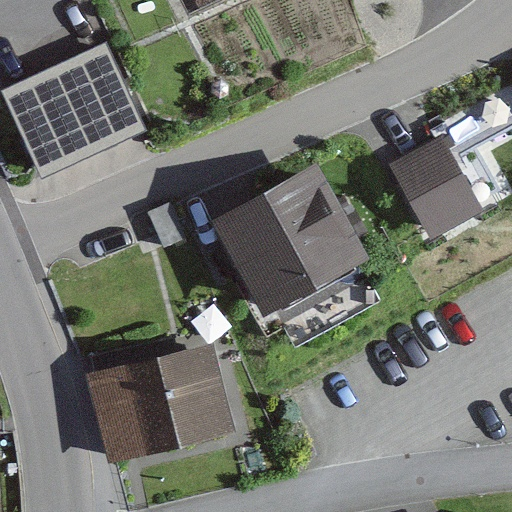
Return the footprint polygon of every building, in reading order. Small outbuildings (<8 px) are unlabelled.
[(186,0),(192,12),(218,0),(186,0)] [(106,48),(6,93),(38,163),(138,118),(106,48)] [(456,158),(511,127),(511,87),(439,127),(443,136),(456,158)] [(443,136),(391,166),(433,240),(485,211),(456,158),(443,136)] [(319,165),(213,222),(265,319),(372,262),(319,165)] [(172,201),(148,212),(165,249),(188,239),(172,201)] [(214,346),(90,375),(110,462),(235,432),(214,346)]
